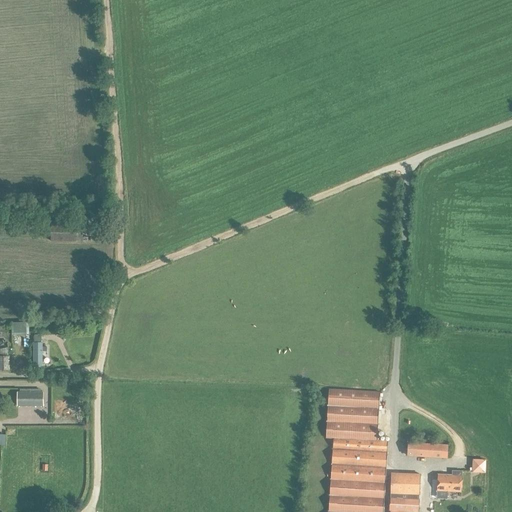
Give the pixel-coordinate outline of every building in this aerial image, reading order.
[(51,224),(51,241),(83,242),(83,225),(51,224)] [(28,333),(27,321),(12,322),(13,334),(28,333)] [(0,326),(0,337),(9,337),(9,326),(0,326)] [(41,343),(35,343),(34,343),(34,367),(43,367),(43,351),(43,347),(43,343),(41,343)] [(0,356),(8,356),(8,348),(0,347),(0,356)] [(8,356),(0,356),(0,370),(10,370),(9,356),(8,356)] [(18,406),(43,406),(43,393),(18,392),(18,406)] [(384,511),(387,472),(389,441),(379,440),(382,396),(328,393),(325,437),(333,437),(331,464),(329,511),(384,511)] [(448,445),(408,442),(407,456),(447,459),(448,445)] [(452,470),(452,476),(438,475),(437,491),(461,493),(462,476),(463,471),(452,470)] [(392,473),(391,494),(420,495),(420,474),(392,473)] [(390,511),(398,511),(418,511),(420,499),(391,497),(390,511)]
